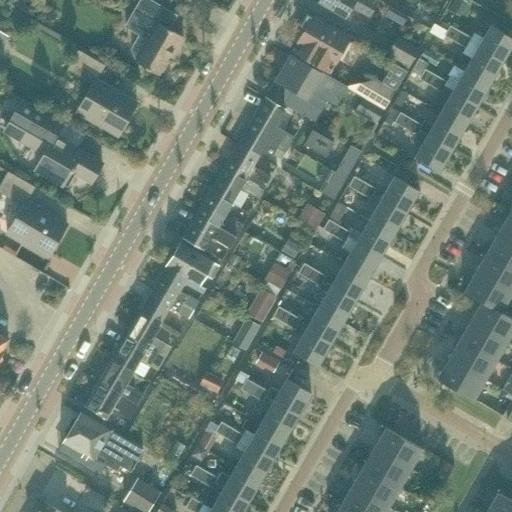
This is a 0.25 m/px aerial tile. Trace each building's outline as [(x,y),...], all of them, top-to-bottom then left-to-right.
[(184,38),(168,29),(176,15),(149,0),(140,0),(126,27),(141,35),(133,49),(134,56),(137,58),(136,60),(159,73),(160,71),(163,72),(169,61),(167,60),(170,55),(173,57),(184,38)] [(367,16),(375,1),(372,0),(319,0),(318,2),(344,17),(351,6),(367,16)] [(329,72),(348,40),(347,39),(349,36),(330,25),(328,28),(311,18),(297,42),(298,42),(293,50),(329,72)] [(443,39),(444,35),(447,30),(434,23),(429,31),(443,39)] [(444,35),(455,41),(461,31),(450,24),(447,30),(444,35)] [(471,37),(468,42),(478,47),(502,61),(511,42),(511,37),(490,25),(484,36),(474,31),(471,37)] [(0,50),(8,36),(0,31),(0,50)] [(455,41),(465,47),(468,42),(471,37),(461,31),(455,41)] [(388,53),(410,65),(420,49),(398,36),(388,53)] [(465,47),(463,52),(472,57),(465,69),(489,83),(502,61),(478,47),(468,42),(465,47)] [(91,83),(76,110),(118,135),(137,102),(96,79),(105,65),(78,49),(67,68),(91,83)] [(428,50),(422,59),(429,63),(436,66),(441,57),(428,50)] [(320,73),(298,59),(289,54),(274,80),(291,89),(283,103),(315,122),(327,101),(337,107),(348,88),(347,87),(348,86),(322,71),(320,73)] [(436,75),(426,69),(423,74),(420,79),(430,85),(436,75)] [(465,69),(458,81),(450,76),(447,81),(444,86),(477,105),(489,83),(465,69)] [(444,86),(447,81),(436,75),(430,85),(441,91),(444,86)] [(363,98),(384,110),(396,89),(374,77),(348,85),(348,86),(347,87),(348,88),(364,97),(363,98)] [(464,127),(477,105),(444,86),(441,91),(439,95),(447,101),(440,113),(464,127)] [(102,163),(47,131),(55,117),(22,98),(3,131),(41,154),(35,167),(65,185),(68,187),(77,173),(92,182),(102,163)] [(295,136),(276,126),(286,110),(265,98),(251,121),(290,144),(295,136)] [(377,123),(384,110),(363,98),(356,111),(377,123)] [(389,112),(384,121),(392,126),(395,121),(398,116),(389,112)] [(398,116),(395,121),(405,128),(411,118),(400,112),(398,116)] [(440,113),(434,124),(426,119),(422,124),(419,130),(452,149),(464,127),(440,113)] [(411,118),(405,128),(416,135),(419,130),(422,124),(411,118)] [(285,152),(290,144),(251,121),(237,144),(258,156),(263,148),(272,153),(276,146),(285,152)] [(325,155),(332,142),(312,130),(304,143),(325,155)] [(439,170),(452,149),(419,130),(416,135),(415,136),(423,142),(415,157),(439,170)] [(253,165),(258,156),(237,144),(224,167),(263,191),(272,176),(253,165)] [(351,144),(338,167),(349,173),(350,174),(363,151),(351,144)] [(392,162),(386,171),(395,176),(401,167),(392,162)] [(259,198),(263,191),(224,167),(210,190),(231,202),(239,189),(247,194),(248,192),(259,198)] [(332,169),(326,178),(341,187),(349,173),(338,167),(335,171),(332,169)] [(0,191),(22,205),(6,232),(48,256),(67,224),(27,200),(35,186),(8,171),(0,185),(0,191)] [(354,175),(349,185),(360,192),(366,182),(354,175)] [(381,198),(406,212),(418,190),(394,176),(381,198)] [(366,182),(360,192),(371,198),(377,188),(366,182)] [(225,213),(231,202),(210,190),(196,213),(217,226),(236,237),(244,224),(225,213)] [(393,234),(406,212),(381,198),(369,220),(393,234)] [(338,201),(329,218),(337,223),(346,207),(338,201)] [(297,220),(314,230),(324,212),(307,202),(297,220)] [(230,247),(236,237),(217,226),(196,213),(183,236),(204,249),(211,236),(230,247)] [(511,241),(511,215),(509,214),(498,233),(511,241)] [(329,218),(323,228),(332,233),(337,223),(329,218)] [(361,232),(353,227),(350,231),(347,237),(380,256),(393,234),(369,220),(361,232)] [(337,223),(332,233),(345,241),(347,237),(350,231),(337,223)] [(511,267),(511,241),(498,233),(487,253),(511,267)] [(368,278),(380,256),(347,237),(345,241),(341,246),(350,252),(343,264),(368,278)] [(301,247),(289,240),(283,251),(295,258),(301,247)] [(213,260),(212,261),(180,242),(166,265),(186,277),(184,282),(202,292),(205,287),(199,284),(205,274),(213,278),(221,265),(213,260)] [(235,265),(240,257),(234,253),(229,262),(235,265)] [(511,293),(511,267),(487,253),(476,272),(511,293)] [(281,290),(292,271),(275,262),(264,281),(281,290)] [(304,262),(299,272),(310,279),(315,269),(304,262)] [(355,299),(368,278),(343,264),(331,285),(355,299)] [(166,265),(153,288),(173,300),(174,298),(193,309),(198,300),(179,290),(184,282),(186,277),(166,265)] [(315,269),(310,279),(320,285),(326,275),(315,269)] [(501,312),(511,293),(476,272),(464,291),(482,302),(482,301),(501,312)] [(343,321),(355,299),(331,285),(318,307),(343,321)] [(188,318),(193,309),(174,298),(173,300),(153,288),(139,312),(159,324),(169,307),(188,318)] [(262,321),(277,297),(262,288),(247,312),(262,321)] [(511,334),(511,318),(501,312),(482,301),(482,302),(471,321),(508,342),(511,334)] [(279,306),(273,315),(284,322),(290,312),(279,306)] [(343,321),(318,307),(306,328),(306,329),(330,343),(343,321)] [(152,336),(159,324),(139,312),(125,335),(163,357),(169,346),(152,336)] [(290,312),(284,322),(295,328),(300,318),(290,312)] [(247,317),(233,342),(246,350),(260,325),(247,317)] [(496,361),(508,342),(471,321),(460,340),(496,361)] [(317,365),(330,343),(306,329),(293,351),(317,365)] [(0,355),(2,352),(2,351),(9,338),(0,333),(0,355)] [(157,368),(163,357),(125,335),(112,359),(132,370),(139,358),(157,368)] [(194,337),(177,364),(190,372),(207,344),(194,337)] [(485,381),(496,361),(460,340),(449,359),(485,381)] [(277,345),(273,351),(283,357),(287,351),(277,345)] [(125,382),(132,370),(112,359),(98,382),(136,404),(143,392),(125,382)] [(474,400),(485,381),(449,359),(437,379),(474,400)] [(511,369),(501,388),(511,394),(511,369)] [(235,379),(243,384),(247,378),(249,375),(240,370),(235,379)] [(206,371),(200,383),(217,392),(224,380),(206,371)] [(241,387),(252,394),(258,384),(247,378),(243,384),(241,387)] [(269,390),(266,395),(274,401),(299,414),(311,392),(287,378),(280,391),(271,386),(269,390)] [(128,417),(136,404),(98,382),(85,406),(104,417),(112,405),(118,409),(117,411),(128,417)] [(258,384),(252,394),(263,400),(266,395),(269,390),(258,384)] [(286,436),(299,414),(274,401),(262,422),(286,436)] [(144,449),(120,436),(78,411),(61,442),(62,443),(58,450),(98,473),(104,463),(117,470),(121,465),(131,471),(144,449)] [(221,421),(215,431),(227,437),(232,427),(221,421)] [(262,422),(255,434),(246,429),(243,434),(240,439),(273,458),(286,436),(262,422)] [(232,427),(227,437),(237,443),(240,439),(243,434),(237,430),(232,427)] [(375,447),(412,468),(423,449),(386,427),(375,447)] [(273,458),(240,439),(237,443),(236,446),(245,451),(236,466),(261,480),(273,458)] [(401,488),(412,468),(375,447),(364,466),(389,481),(401,488)] [(454,467),(446,462),(440,472),(448,477),(454,467)] [(196,465),(190,474),(201,480),(206,471),(196,465)] [(236,466),(230,476),(222,471),(218,477),(215,482),(248,502),(261,480),(236,466)] [(401,488),(389,481),(364,466),(352,486),(389,507),(401,488)] [(201,480),(212,486),(215,482),(218,477),(206,471),(201,480)] [(148,511),(161,491),(144,481),(138,477),(123,502),(140,511),(148,511)] [(215,511),(242,511),(248,502),(215,482),(212,486),(209,491),(218,498),(212,508),(211,510),(215,511)] [(353,511),(386,511),(389,507),(352,486),(341,505),(353,511)] [(486,511),(487,511),(511,511),(511,500),(498,492),(486,511)] [(215,511),(211,510),(212,508),(192,497),(186,506),(195,511),(215,511)] [(61,511),(41,500),(33,511),(69,511),(70,511),(69,511),(61,511)]
